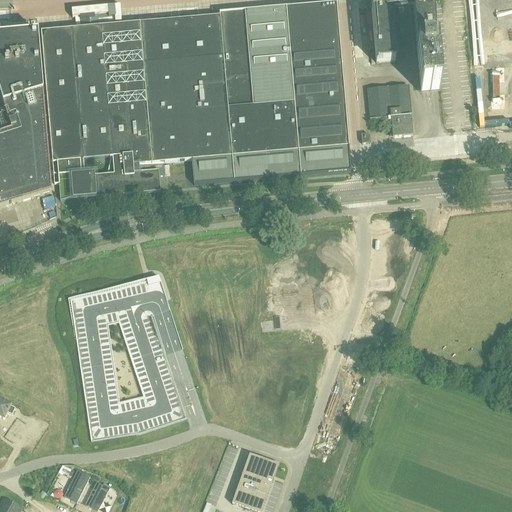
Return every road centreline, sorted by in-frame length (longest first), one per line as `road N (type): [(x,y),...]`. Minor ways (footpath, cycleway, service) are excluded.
road 1 (secondary): [(0,265),(140,219),(359,195)]
road 2 (unclassified): [(324,511),(429,228),(431,188)]
road 3 (unclassified): [(1,476),(212,430),(303,461)]
road 4 (unclassified): [(303,461),(354,317)]
road 5 (unclassified): [(354,317),(366,266),(359,195)]
